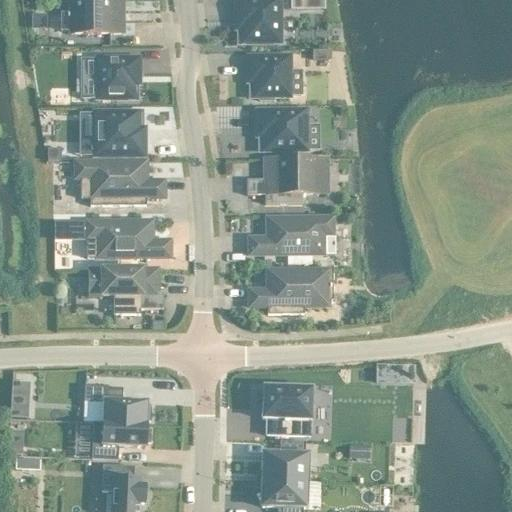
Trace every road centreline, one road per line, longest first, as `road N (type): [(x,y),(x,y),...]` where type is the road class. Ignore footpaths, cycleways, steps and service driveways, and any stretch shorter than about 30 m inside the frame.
road 1 (residential): [(186,0),(204,356)]
road 2 (residential): [(204,356),(361,351),(511,329)]
road 3 (residential): [(0,358),(204,356)]
road 4 (residential): [(204,356),(200,511)]
